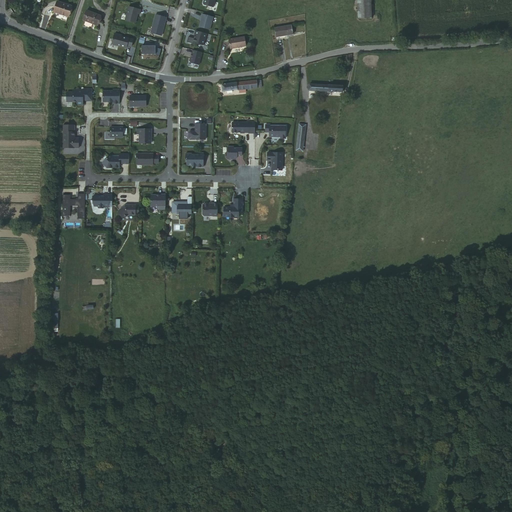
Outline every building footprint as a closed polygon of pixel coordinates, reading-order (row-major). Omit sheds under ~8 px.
[(215,0),(204,0),(203,4),(204,6),(213,8),(215,0)] [(373,0),(361,0),(362,18),(375,17),(373,0)] [(68,7),(55,3),(52,14),(65,18),(68,7)] [(141,11),(129,8),(126,22),(136,24),(138,15),(140,16),(141,11)] [(100,12),(86,9),(83,20),(98,23),(100,12)] [(213,18),(203,15),(200,28),(210,30),(213,18)] [(162,37),(166,18),(156,16),(151,34),(162,37)] [(290,23),(274,25),(275,36),(291,34),(290,23)] [(207,35),(196,32),(195,36),(196,36),(194,43),(204,46),(207,35)] [(120,36),(115,35),(112,46),(127,49),(128,47),(132,48),(134,41),(120,37),(120,36)] [(231,38),(233,46),(239,45),(240,47),(248,45),(247,35),(231,38)] [(156,47),(142,47),(142,56),(156,56),(156,47)] [(202,53),(193,51),(192,55),(193,55),(192,58),(191,58),(190,62),(191,64),(199,66),(202,53)] [(226,85),(222,85),(222,91),(239,90),(245,89),(257,88),(256,82),(231,84),(226,85)] [(76,104),(82,105),(82,98),(85,98),(91,98),(91,89),(82,89),(82,90),(72,90),(72,92),(66,92),(66,102),(76,102),(76,104)] [(113,91),(103,91),(103,102),(108,102),(108,103),(112,103),(112,104),(119,104),(119,89),(113,89),(113,91)] [(130,96),(130,106),(146,106),(146,96),(130,96)] [(233,122),(233,132),(238,133),(238,132),(241,132),(241,133),(245,133),(249,133),(249,122),(233,122)] [(190,131),(189,132),(189,138),(190,139),(205,139),(205,124),(196,124),(195,132),(194,132),(194,131),(190,131)] [(63,125),(63,148),(78,148),(78,138),(73,138),(73,136),(74,136),(74,132),(73,132),(73,125),(63,125)] [(286,139),(286,126),(270,126),(270,125),(266,125),(266,132),(270,132),(270,137),(279,137),(280,136),(281,136),(281,138),(286,139)] [(306,126),(299,125),(296,152),(303,153),(306,126)] [(116,127),(110,127),(110,137),(122,137),(122,127),(118,127),(118,128),(116,128),(116,127)] [(139,134),(139,143),(150,144),(150,134),(151,134),(151,129),(136,129),(136,134),(139,134)] [(242,156),(242,148),(234,148),(234,147),(228,147),(228,153),(226,153),(226,157),(228,159),(234,159),(234,158),(238,158),(238,156),(242,156)] [(283,153),(268,152),(268,160),(273,160),(273,170),(283,170),(283,153)] [(196,167),(203,167),(204,153),(199,153),(199,154),(191,154),(191,153),(186,153),(186,159),(187,160),(187,164),(188,166),(192,165),(192,166),(196,166),(196,167)] [(110,155),(102,163),(107,168),(119,168),(119,165),(118,164),(119,162),(121,162),(121,164),(129,164),(129,154),(119,154),(119,157),(111,157),(110,155)] [(136,154),(136,165),(153,165),(153,163),(153,156),(153,154),(136,154)] [(84,219),(84,194),(77,194),(77,200),(70,199),(70,195),(62,195),(62,216),(69,216),(70,206),(77,206),(77,219),(84,219)] [(112,206),(112,195),(105,195),(105,196),(103,196),(92,196),(92,200),(93,206),(96,207),(98,209),(102,209),(104,208),(108,208),(108,206),(112,206)] [(161,195),(151,195),(151,206),(157,206),(157,211),(166,211),(166,195),(161,195)] [(230,207),(224,207),(224,217),(239,217),(239,213),(243,213),(243,199),(234,199),(234,205),(234,207),(230,207)] [(192,214),(192,203),(188,203),(188,206),(177,206),(177,214),(192,214)] [(218,217),(218,204),(213,204),(213,205),(209,205),(203,205),(203,215),(204,216),(213,216),(213,217),(218,217)] [(139,214),(139,207),(135,207),(135,206),(125,205),(119,211),(119,214),(122,219),(124,218),(128,215),(135,215),(135,214),(139,214)]
